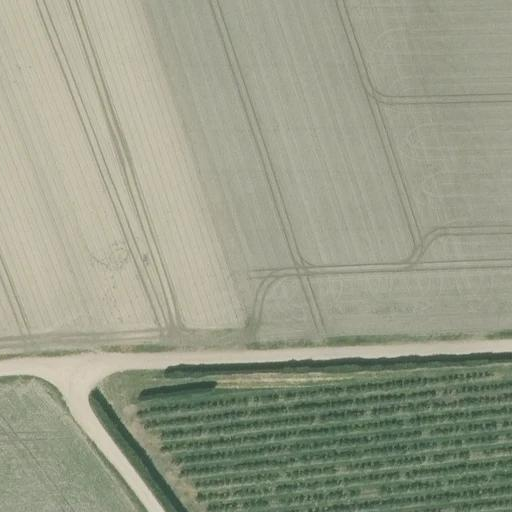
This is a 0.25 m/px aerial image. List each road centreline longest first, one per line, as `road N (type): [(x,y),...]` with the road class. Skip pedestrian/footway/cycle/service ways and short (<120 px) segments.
road 1 (track): [(140,0),(249,358)]
road 2 (track): [(249,358),(511,349)]
road 3 (track): [(0,373),(249,358)]
road 4 (track): [(160,511),(94,422),(75,387),(76,370)]
